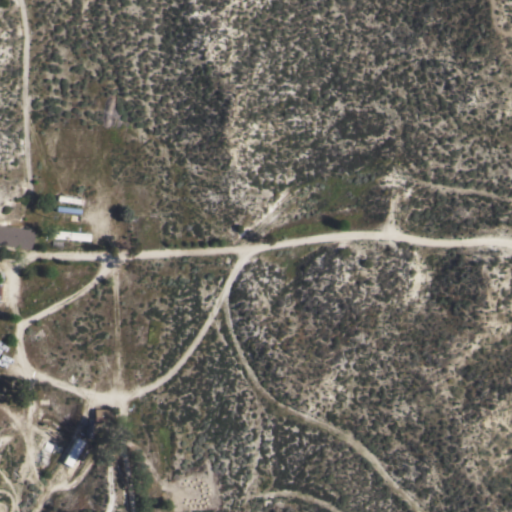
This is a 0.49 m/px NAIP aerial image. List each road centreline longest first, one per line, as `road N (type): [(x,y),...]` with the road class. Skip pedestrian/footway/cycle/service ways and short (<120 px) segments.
road 1 (residential): [(129,258),(363,233),(511,247)]
road 2 (track): [(114,267),(133,511)]
road 3 (track): [(129,258),(23,332),(33,441)]
road 4 (track): [(28,181),(21,0)]
road 5 (track): [(114,267),(102,256),(30,259),(12,294),(25,329)]
